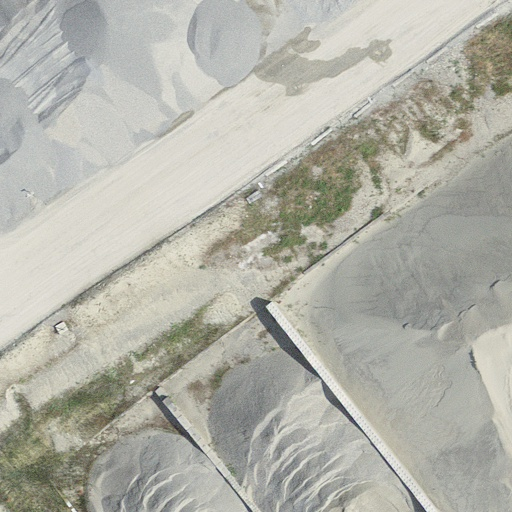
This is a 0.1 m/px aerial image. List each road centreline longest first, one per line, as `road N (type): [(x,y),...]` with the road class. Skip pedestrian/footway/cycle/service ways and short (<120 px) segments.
road 1 (track): [(139,161),(511,502)]
road 2 (track): [(368,0),(0,264)]
